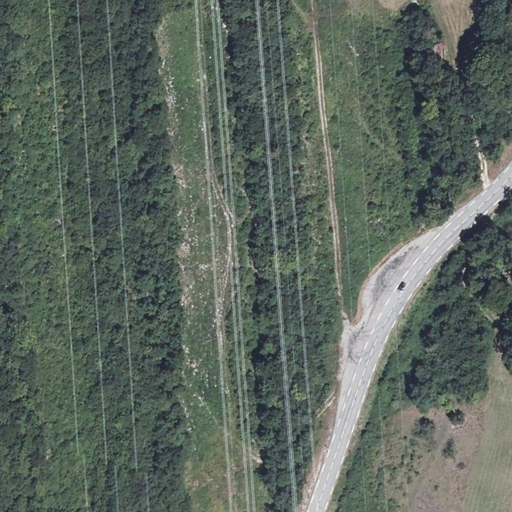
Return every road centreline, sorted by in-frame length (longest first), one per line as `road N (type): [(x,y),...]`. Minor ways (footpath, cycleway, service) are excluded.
road 1 (secondary): [(314,511),(366,360),(418,264),(511,173)]
road 2 (track): [(317,0),(339,288),(366,360)]
